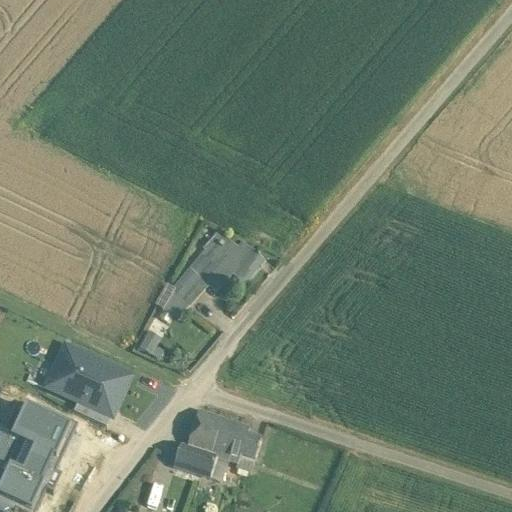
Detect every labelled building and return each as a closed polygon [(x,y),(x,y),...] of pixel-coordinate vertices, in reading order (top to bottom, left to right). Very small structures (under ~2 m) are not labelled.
[(221,240),(191,272),(194,275),(209,289),(215,295),(231,278),(242,287),(261,266),(242,248),(236,254),(221,240)] [(194,275),(175,296),(190,310),(209,289),(194,275)] [(155,357),(165,340),(149,331),(140,349),(155,357)] [(131,380),(66,351),(49,389),(79,403),(111,417),(114,418),(131,380)] [(111,417),(79,403),(74,415),(105,429),(111,417)] [(54,476),(76,430),(33,410),(31,414),(14,406),(1,433),(0,432),(0,511),(36,511),(45,493),(52,497),(60,479),(54,476)] [(250,430),(198,415),(188,448),(182,446),(175,468),(182,470),(180,476),(199,481),(200,476),(221,482),(225,468),(216,465),(218,458),(239,463),(241,458),(254,462),(260,440),(248,436),(250,430)]
